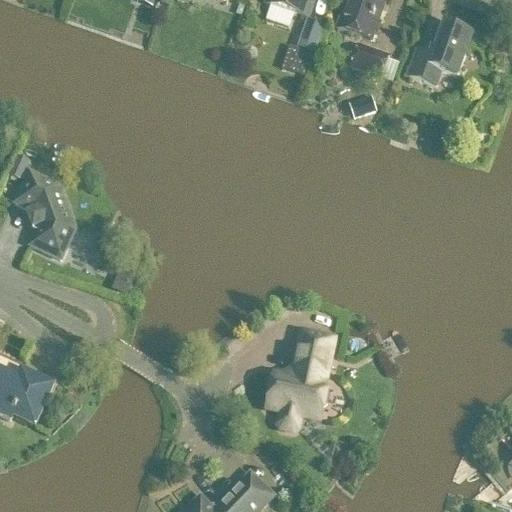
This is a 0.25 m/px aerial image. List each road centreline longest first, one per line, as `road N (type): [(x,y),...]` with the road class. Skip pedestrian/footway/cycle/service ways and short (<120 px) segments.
road 1 (residential): [(95,344),(96,311),(24,285),(0,285)]
road 2 (residential): [(0,299),(8,316),(67,363),(95,344)]
